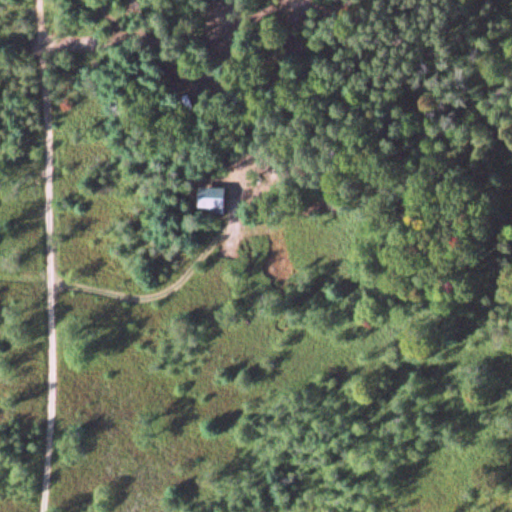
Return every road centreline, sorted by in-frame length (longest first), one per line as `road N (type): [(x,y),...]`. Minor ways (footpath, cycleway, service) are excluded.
road 1 (track): [(42,0),(51,259)]
road 2 (track): [(51,259),(45,511)]
